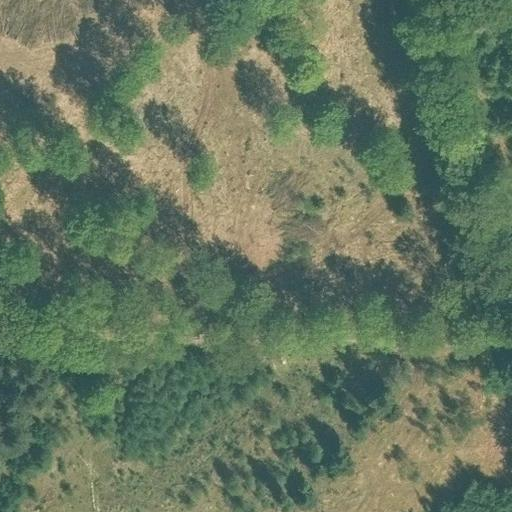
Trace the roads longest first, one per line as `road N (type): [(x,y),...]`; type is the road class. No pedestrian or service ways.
road 1 (track): [(0,330),(437,348),(511,339)]
road 2 (track): [(511,349),(401,0)]
